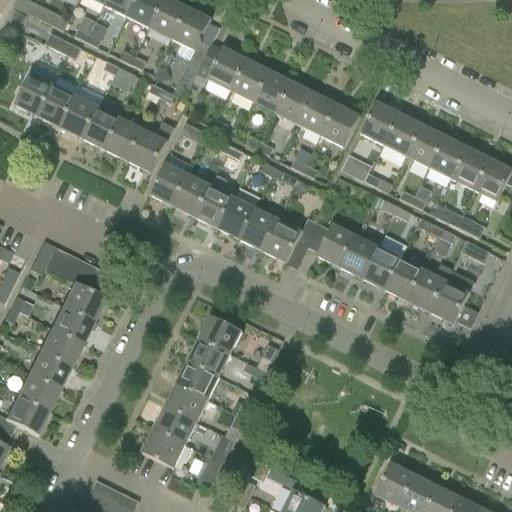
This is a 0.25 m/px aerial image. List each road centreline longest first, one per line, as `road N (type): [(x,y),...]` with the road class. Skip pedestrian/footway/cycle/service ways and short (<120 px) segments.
road 1 (residential): [(164,270),(184,270),(442,390),(458,388)]
road 2 (residential): [(511,120),(272,0)]
road 3 (residential): [(76,453),(164,270)]
road 4 (residential): [(164,270),(12,199)]
road 5 (residential): [(192,510),(76,453)]
